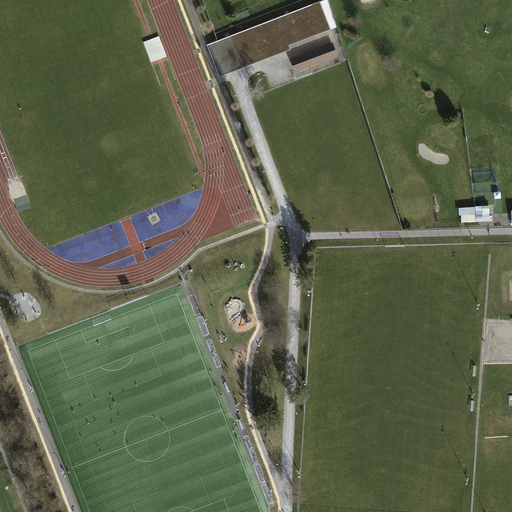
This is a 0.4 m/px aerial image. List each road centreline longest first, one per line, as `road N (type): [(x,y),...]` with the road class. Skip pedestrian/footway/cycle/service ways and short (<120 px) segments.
road 1 (track): [(287,511),(296,237)]
road 2 (track): [(296,237),(511,233)]
road 3 (track): [(75,511),(0,313)]
road 4 (track): [(296,237),(236,79)]
